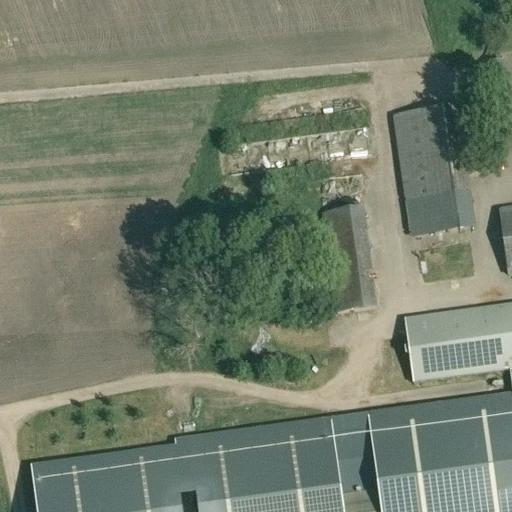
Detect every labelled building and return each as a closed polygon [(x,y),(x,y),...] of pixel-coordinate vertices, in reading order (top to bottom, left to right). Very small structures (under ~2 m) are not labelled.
[(393,118),(411,238),(476,229),(459,108),(393,118)] [(353,211),(357,237),(368,236),(364,210),(353,211)] [(511,210),(500,212),(504,244),(499,245),(501,262),(506,262),(509,277),(511,276),(511,210)] [(357,237),(353,211),(322,216),(336,316),(368,312),(357,237)] [(368,236),(357,237),(368,312),(377,310),(368,236)] [(439,252),(428,253),(430,267),(438,266),(440,280),(454,278),(449,243),(438,245),(439,252)] [(511,371),(511,312),(511,309),(448,318),(459,379),(511,371)] [(448,318),(405,324),(414,385),(458,379),(448,318)] [(511,511),(511,404),(369,424),(380,511),(511,511)] [(344,511),(333,426),(31,468),(37,511),(344,511)]
